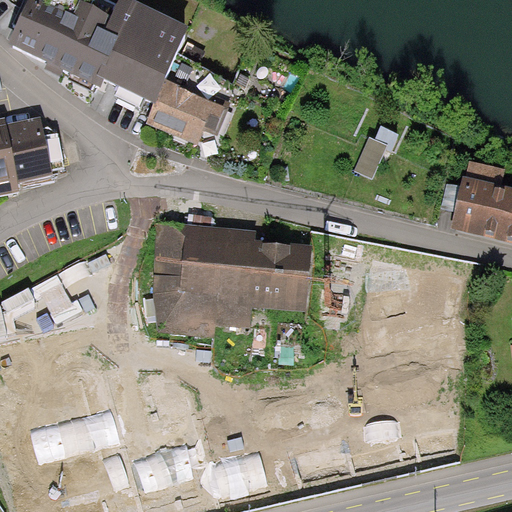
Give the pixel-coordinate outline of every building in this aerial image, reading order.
[(104,84),(154,107),(156,108),(180,55),(191,33),(122,1),(118,7),(102,0),(30,0),(8,47),(101,90),(104,84)] [(220,73),(180,55),(156,108),(154,107),(145,125),(201,150),(208,134),(219,140),(235,104),(210,93),(220,73)] [(4,124),(0,124),(0,198),(20,195),(17,184),(51,177),(41,123),(5,130),(4,124)] [(372,138),(357,171),(376,179),(391,146),(372,138)] [(511,186),(468,174),(454,220),(511,236),(511,186)] [(254,226),(170,221),(164,322),(253,327),(254,302),(304,305),(307,242),(254,238),(254,226)]
